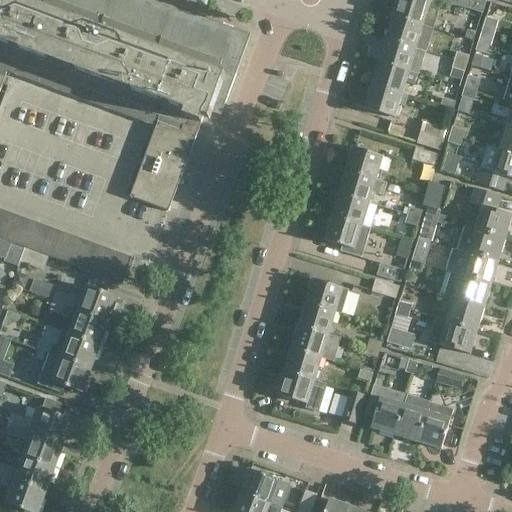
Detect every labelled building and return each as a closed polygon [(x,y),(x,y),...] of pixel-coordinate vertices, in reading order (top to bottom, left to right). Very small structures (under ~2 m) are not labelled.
[(157,122),(129,197),(168,212),(170,208),(169,207),(180,178),(183,169),(193,140),(195,140),(204,115),(207,116),(208,113),(205,112),(205,110),(220,116),(239,66),(236,65),(245,41),(204,26),(206,22),(146,0),(0,0),(0,90),(7,72),(144,122),(145,118),(157,122)] [(483,0),(427,0),(427,1),(422,0),(397,0),(397,3),(399,3),(394,17),(422,26),(432,29),(439,5),(457,6),(481,13),(485,1),(483,0)] [(501,15),(503,16),(505,7),(489,3),(484,18),(493,21),(494,19),(501,15)] [(387,40),(415,49),(422,26),(394,17),(393,16),(390,26),(392,26),(387,40)] [(490,46),(492,38),(479,35),(477,42),(490,46)] [(417,74),(418,75),(425,52),(415,49),(387,40),(386,39),(383,49),(385,49),(380,62),(380,63),(417,74)] [(477,42),(474,50),(487,54),(490,46),(477,42)] [(466,64),(469,56),(455,52),(453,60),(466,64)] [(453,60),(451,68),(464,72),(466,64),(453,60)] [(401,94),(405,83),(414,85),(417,74),(380,63),(380,62),(379,62),(376,72),(378,72),(374,85),(373,86),(401,94)] [(489,66),(487,72),(501,76),(503,70),(489,66)] [(476,92),(480,80),(467,76),(463,88),(476,92)] [(511,78),(510,78),(503,101),(511,103),(511,78)] [(371,95),(366,110),(394,118),(398,106),(403,107),(406,97),(401,95),(401,94),(373,86),(374,85),(372,85),(369,94),(371,95)] [(463,88),(461,96),(474,100),(476,92),(463,88)] [(455,102),(442,98),(439,106),(452,110),(455,102)] [(462,138),(465,130),(452,126),(449,134),(462,138)] [(511,128),(506,126),(499,149),(511,153),(511,128)] [(416,145),(440,152),(443,139),(420,132),(416,145)] [(449,134),(447,142),(460,146),(462,138),(449,134)] [(511,179),(511,153),(499,149),(488,146),(481,168),(480,168),(475,184),(502,192),(506,177),(511,179)] [(347,171),(347,172),(375,180),(382,157),(353,148),(350,157),(352,158),(347,171)] [(411,161),(435,168),(439,155),(415,148),(411,161)] [(368,203),(371,193),(380,196),(384,183),(375,180),(347,172),(347,171),(346,171),(343,180),(345,181),(340,194),(340,195),(368,203)] [(423,205),(438,210),(444,188),(430,183),(425,198),(423,205)] [(505,239),(511,215),(496,211),(501,196),(474,188),(469,204),(481,207),(474,230),(505,239)] [(333,217),(333,218),(361,226),(370,229),(377,206),(368,203),(340,195),(340,194),(339,194),(336,203),(338,204),(333,217)] [(419,219),(421,211),(408,207),(406,215),(419,219)] [(437,219),(440,211),(427,207),(424,215),(437,219)] [(14,216),(2,211),(0,216),(0,238),(5,240),(14,216)] [(406,215),(404,223),(417,227),(419,219),(406,215)] [(424,215),(422,223),(435,227),(437,219),(424,215)] [(16,244),(25,220),(14,216),(5,240),(12,243),(16,244)] [(361,226),(333,218),(333,217),(332,217),(329,226),(331,227),(327,240),(325,240),(324,241),(342,246),(340,251),(361,258),(370,229),(361,226)] [(37,224),(25,220),(16,244),(28,249),(37,224)] [(40,253),(49,228),(37,224),(28,249),(40,253)] [(465,227),(458,250),(468,253),(498,262),(505,239),(474,230),(465,227)] [(51,257),(60,233),(49,228),(40,253),(51,257)] [(72,237),(60,233),(51,257),(63,261),(72,237)] [(75,266),(84,241),(72,237),(63,261),(75,266)] [(0,256),(6,259),(12,243),(5,240),(0,238),(0,256)] [(417,238),(415,247),(428,251),(431,242),(417,238)] [(401,239),(396,256),(407,259),(412,243),(401,239)] [(87,270),(96,246),(84,241),(75,266),(87,270)] [(107,250),(96,246),(87,270),(98,274),(107,250)] [(18,263),(42,271),(46,258),(23,250),(18,263)] [(119,254),(107,250),(98,274),(110,279),(119,254)] [(424,264),(426,256),(413,253),(411,261),(424,264)] [(491,285),(498,262),(468,253),(461,276),(491,285)] [(110,279),(122,283),(131,259),(119,254),(110,279)] [(411,261),(408,269),(421,272),(424,264),(411,261)] [(381,263),(377,275),(400,282),(403,270),(381,263)] [(15,272),(11,284),(23,289),(26,281),(23,275),(15,272)] [(451,273),(444,296),(454,299),(484,308),(491,285),(461,276),(451,273)] [(348,290),(313,280),(310,289),(311,290),(307,303),(307,304),(335,312),(341,314),(348,290)] [(376,280),(372,292),(395,299),(398,287),(376,280)] [(87,287),(81,301),(56,292),(53,301),(109,322),(117,298),(87,287)] [(397,307),(410,310),(412,302),(399,299),(397,307)] [(477,331),(484,308),(454,299),(447,322),(477,331)] [(49,311),(74,320),(69,334),(100,345),(109,322),(53,301),(49,311)] [(303,312),(304,313),(300,326),(300,327),(328,335),(335,312),(307,304),(307,303),(306,303),(303,312)] [(410,310),(397,307),(395,314),(408,318),(410,310)] [(439,345),(470,354),(477,331),(447,322),(439,345)] [(298,336),(293,349),(293,350),(321,358),(333,362),(340,338),(328,335),(300,327),(300,326),(299,326),(296,335),(298,336)] [(390,328),(386,342),(411,349),(415,336),(390,328)] [(37,349),(49,353),(91,369),(100,345),(69,334),(63,332),(57,345),(40,339),(37,349)] [(366,347),(379,350),(381,343),(368,339),(366,347)] [(366,347),(364,354),(377,358),(379,350),(366,347)] [(314,381),(314,380),(321,358),(293,350),(293,349),(292,349),(289,358),(291,359),(286,372),(286,373),(314,381)] [(91,369),(49,353),(38,384),(61,393),(64,386),(82,393),(91,369)] [(403,359),(400,369),(406,371),(405,372),(413,374),(416,363),(403,359)] [(0,376),(7,379),(12,366),(0,361),(0,376)] [(432,367),(428,379),(435,381),(439,369),(432,367)] [(439,369),(435,381),(443,384),(459,389),(463,377),(439,369)] [(359,370),(357,378),(369,382),(372,373),(359,370)] [(282,381),(284,382),(279,396),(307,404),(306,407),(318,411),(326,384),(314,380),(314,381),(286,373),(286,372),(285,371),(282,381)] [(374,417),(371,428),(394,435),(404,405),(403,405),(406,395),(374,386),(365,414),(374,417)] [(342,419),(357,424),(365,397),(350,392),(342,419)] [(404,405),(394,435),(417,442),(427,412),(426,412),(429,403),(429,402),(406,395),(403,405),(404,405)] [(12,414),(9,424),(22,429),(33,433),(64,444),(66,436),(69,437),(72,436),(76,425),(75,422),(72,421),(72,420),(59,415),(62,405),(46,399),(42,409),(40,408),(36,410),(32,420),(25,417),(25,418),(12,414)] [(453,410),(429,403),(426,412),(427,412),(417,442),(441,449),(453,410)] [(0,421),(0,431),(5,433),(19,438),(22,429),(9,424),(0,421)] [(22,429),(19,438),(29,442),(24,456),(55,468),(64,444),(33,433),(22,429)] [(7,467),(4,475),(15,480),(46,491),(55,468),(24,456),(19,471),(7,467)] [(281,508),(290,485),(249,470),(246,479),(247,480),(243,493),(242,493),(270,504),(281,508)] [(15,480),(4,475),(0,474),(0,484),(12,489),(7,504),(28,511),(38,511),(46,491),(15,480)] [(310,511),(317,495),(305,491),(297,511),(310,511)] [(239,502),(235,511),(279,511),(281,508),(270,504),(242,493),(243,493),(241,492),(237,502),(239,502)] [(350,511),(352,508),(329,499),(324,511),(350,511)]
